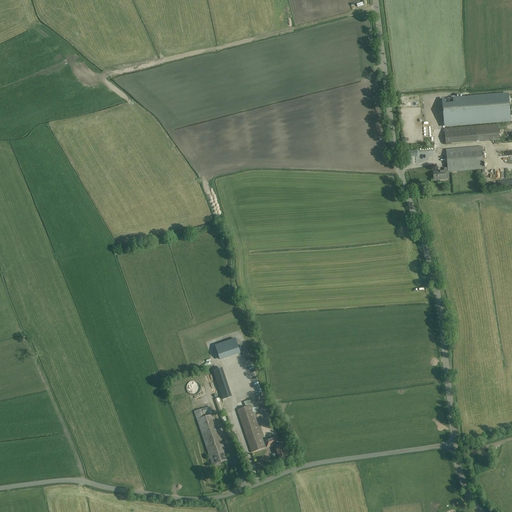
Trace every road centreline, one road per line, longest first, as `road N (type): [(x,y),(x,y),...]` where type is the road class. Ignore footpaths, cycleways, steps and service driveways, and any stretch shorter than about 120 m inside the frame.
road 1 (unclassified): [(454,444),(311,464),(200,499),(69,480),(0,489)]
road 2 (unclassified): [(454,444),(437,289),(399,171),(375,0)]
road 3 (track): [(376,7),(104,76)]
road 4 (track): [(159,134),(194,181),(244,167),(399,171)]
